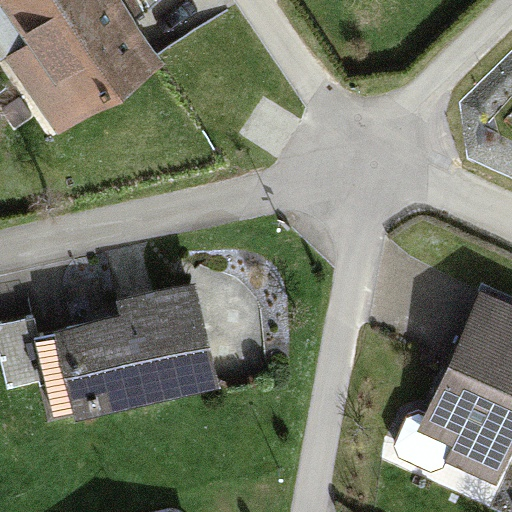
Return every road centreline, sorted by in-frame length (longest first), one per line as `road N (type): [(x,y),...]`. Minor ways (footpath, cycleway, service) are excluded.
road 1 (residential): [(294,511),(353,162)]
road 2 (residential): [(353,162),(511,7)]
road 3 (residential): [(246,0),(353,162)]
road 4 (residential): [(353,162),(511,233)]
